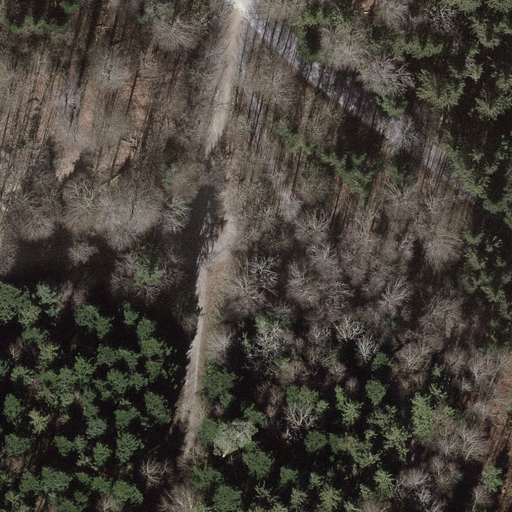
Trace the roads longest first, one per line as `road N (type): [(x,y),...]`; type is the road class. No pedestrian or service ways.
road 1 (track): [(216,0),(273,179),(335,277),(450,511)]
road 2 (unclassified): [(511,224),(284,43),(252,0)]
road 3 (track): [(192,221),(176,511)]
road 4 (track): [(252,0),(230,35),(192,221)]
road 5 (track): [(0,261),(84,250),(192,221)]
